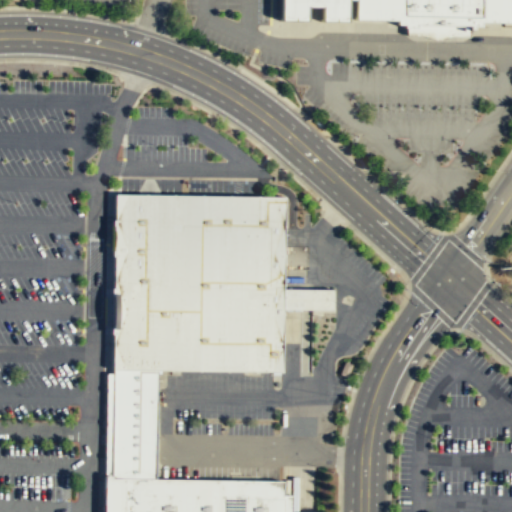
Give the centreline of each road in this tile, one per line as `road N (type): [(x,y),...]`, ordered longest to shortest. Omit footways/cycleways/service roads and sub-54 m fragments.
road 1 (secondary): [(0,34),(124,47),(227,91),(511,337)]
road 2 (secondary): [(362,511),(368,428),(380,388),(449,280)]
